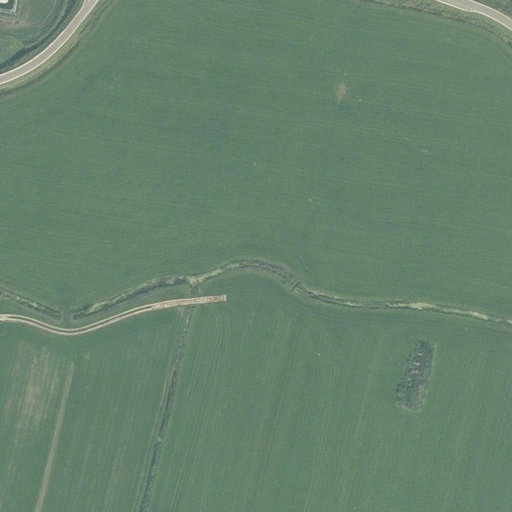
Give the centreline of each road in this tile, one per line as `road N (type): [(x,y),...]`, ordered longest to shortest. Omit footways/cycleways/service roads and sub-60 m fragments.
road 1 (track): [(0,318),(73,333),(157,306),(224,298)]
road 2 (tertiary): [(0,79),(58,42),(92,0)]
